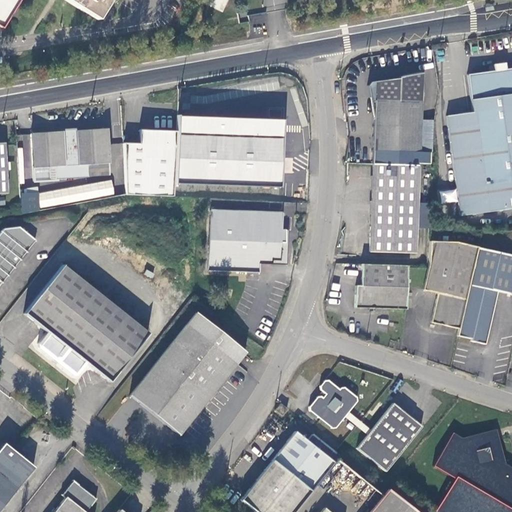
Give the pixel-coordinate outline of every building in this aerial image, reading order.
[(21,0),(64,0),(98,20),(109,0),(0,0),(0,27),(2,29),(21,0)] [(511,207),(511,67),(498,69),(466,74),(470,112),(445,115),(459,215),(511,207)] [(426,70),(424,109),(435,109),(436,70),(426,70)] [(397,79),(368,82),(366,84),(366,87),(366,89),(368,90),(368,96),(373,100),(373,107),(373,150),(432,152),(433,120),(420,119),(420,72),(397,76),(397,79)] [(245,120),(176,116),(176,131),(174,183),(275,187),(279,121),(245,120)] [(33,133),(29,133),(32,181),(55,180),(54,176),(84,174),(83,162),(106,160),(105,144),(103,127),(66,130),(33,133)] [(139,144),(123,144),(126,195),(174,196),(174,183),(176,131),(144,130),(139,130),(139,144)] [(106,160),(83,162),(84,174),(107,172),(106,160)] [(415,253),(417,165),(373,163),(370,252),(415,253)] [(210,208),(207,266),(246,269),(258,270),(258,261),(271,262),(271,257),(279,258),(281,241),(283,241),(284,229),(281,228),(281,212),(210,208)] [(0,283),(35,240),(20,226),(3,228),(0,232),(0,283)] [(511,255),(456,242),(428,241),(428,265),(422,289),(436,293),(429,322),(457,329),(455,335),(470,339),(470,342),(483,345),(496,291),(510,295),(511,283),(511,255)] [(406,287),(408,264),(360,263),(359,284),(354,284),(354,306),(390,308),(404,309),(406,287)] [(148,334),(62,265),(24,313),(46,332),(37,344),(37,347),(73,376),(76,376),(86,364),(108,382),(148,334)] [(244,352),(194,313),(129,396),(178,435),(244,352)] [(348,411),(355,401),(356,397),(344,388),(339,387),(337,390),(326,381),(322,381),(318,385),(318,391),(324,395),(320,400),(317,398),(315,397),(307,409),(308,412),(330,428),(334,428),(348,411)] [(385,470),(421,426),(391,403),(370,430),(356,448),(385,470)] [(281,415),(285,408),(280,404),(275,410),(281,415)] [(349,412),(346,416),(365,433),(369,428),(349,412)] [(240,499),(257,511),(293,511),(334,462),(295,431),(240,499)] [(437,511),(511,511),(511,468),(503,464),(497,435),(491,436),(489,431),(461,437),(452,431),(432,464),(454,477),(434,510),(437,511)] [(0,510),(33,468),(4,445),(0,449),(0,510)] [(85,511),(95,500),(72,482),(60,496),(64,499),(53,511),(85,511)] [(414,511),(386,489),(367,511),(414,511)]
